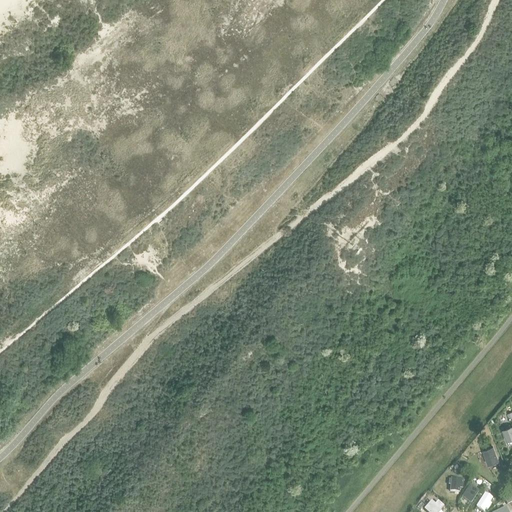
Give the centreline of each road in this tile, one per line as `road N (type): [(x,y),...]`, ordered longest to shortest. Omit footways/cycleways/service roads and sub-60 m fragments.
road 1 (unknown): [(500,0),(395,144),(145,343)]
road 2 (unknown): [(2,511),(145,343)]
